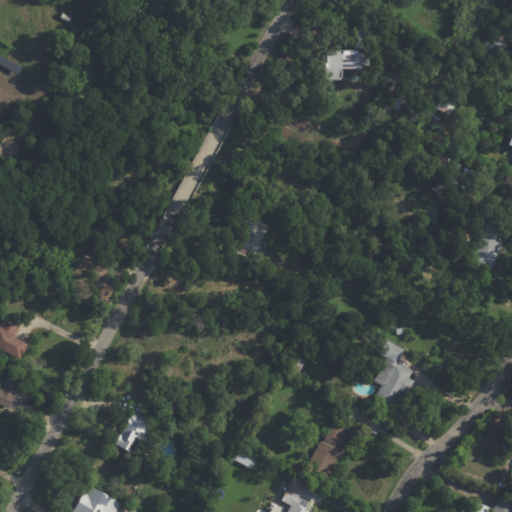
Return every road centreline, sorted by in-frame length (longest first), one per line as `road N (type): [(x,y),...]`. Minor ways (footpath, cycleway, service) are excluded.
road 1 (residential): [(165,225),(9,511)]
road 2 (residential): [(511,357),(461,426),(405,479),(389,511)]
road 3 (residential): [(291,0),(223,120)]
